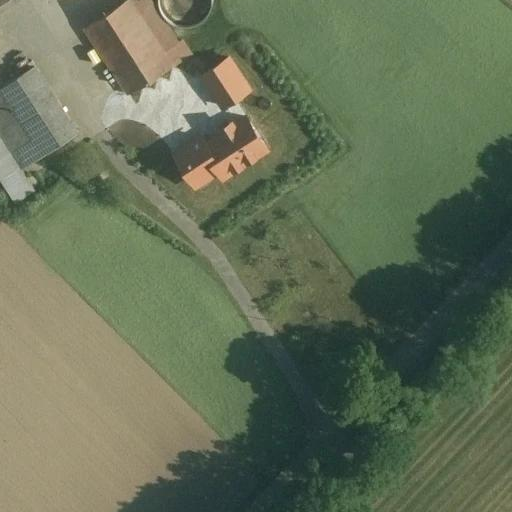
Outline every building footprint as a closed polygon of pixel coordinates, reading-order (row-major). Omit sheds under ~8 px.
[(144,0),(116,0),(73,29),(116,93),(179,50),(144,0)] [(229,96),(248,83),(231,55),(211,68),(229,96)] [(67,132),(25,63),(0,77),(0,166),(3,171),(67,132)] [(204,111),(184,79),(145,104),(165,135),(204,111)] [(247,114),(204,142),(222,170),(226,176),(269,148),(247,114)] [(196,187),(222,170),(204,142),(200,136),(174,153),(196,187)]
